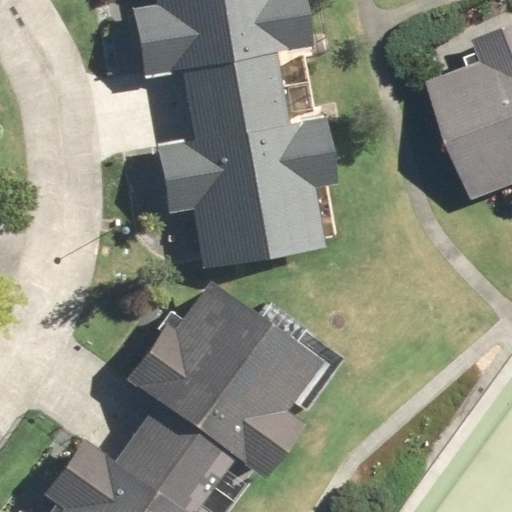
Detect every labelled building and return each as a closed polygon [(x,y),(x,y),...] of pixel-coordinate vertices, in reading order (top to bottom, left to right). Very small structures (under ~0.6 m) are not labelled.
[(185,72),(191,107),(283,91),(277,55),(311,49),(302,0),(159,0),(161,7),(136,11),(148,77),(185,72)] [(511,30),(484,41),(492,62),(435,86),(482,201),(511,188),(511,30)] [(283,91),(191,107),(197,141),(159,148),(172,216),(198,211),(209,272),(326,250),(315,191),(336,187),(324,121),(290,127),(283,91)] [(160,403),(139,432),(218,489),(237,462),(266,483),(305,429),(287,415),(322,365),(212,287),(184,325),(178,320),(133,383),(160,403)] [(201,511),(218,489),(139,432),(116,464),(85,441),(47,495),(70,511),(201,511)]
